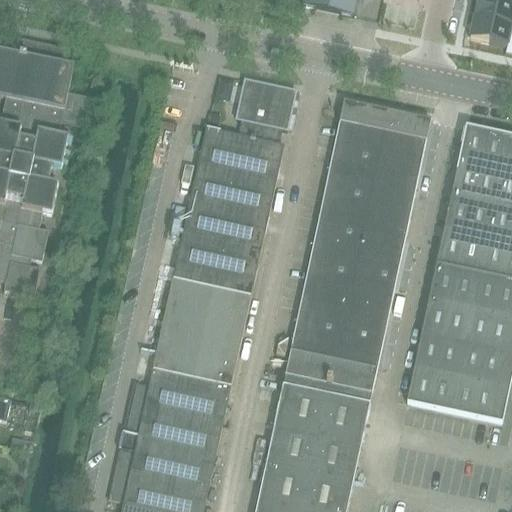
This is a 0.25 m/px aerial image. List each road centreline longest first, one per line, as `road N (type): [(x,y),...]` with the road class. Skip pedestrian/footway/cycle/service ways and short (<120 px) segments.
road 1 (unclassified): [(453,88),(383,433),(509,461),(511,451)]
road 2 (unclassified): [(100,511),(211,34)]
road 3 (unclassified): [(221,511),(322,59)]
